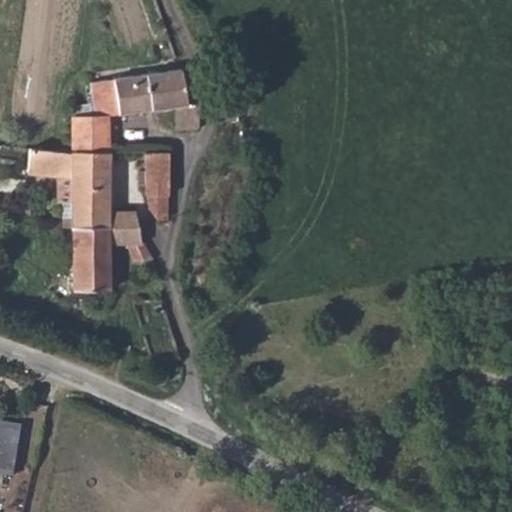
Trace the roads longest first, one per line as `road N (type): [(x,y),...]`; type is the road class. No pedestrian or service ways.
road 1 (unclassified): [(181,426),(191,359),(170,292),(166,246),(182,172),(208,129),(206,88),(171,0)]
road 2 (unclassified): [(370,511),(181,426)]
road 3 (unclassified): [(181,426),(0,352)]
